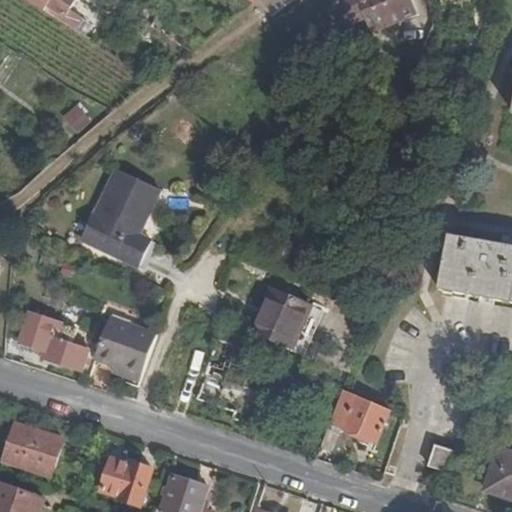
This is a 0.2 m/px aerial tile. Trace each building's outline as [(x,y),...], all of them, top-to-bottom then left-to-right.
[(31,0),(78,31),(83,22),(85,19),(72,10),(78,0),(31,0)] [(377,32),(422,11),(416,0),(344,0),(356,24),(369,18),(377,32)] [(193,52),(204,43),(161,15),(153,26),(193,52)] [(433,60),(422,57),(419,65),(420,66),(419,72),(431,74),(433,60)] [(81,102),(70,111),(84,128),(95,120),(81,102)] [(143,235),(164,192),(118,170),(85,242),(141,269),(155,241),(143,235)] [(442,292),(511,304),(511,247),(452,237),(442,292)] [(253,333),(294,352),(314,306),(278,291),(266,317),(261,315),(253,333)] [(48,360),(85,372),(92,350),(74,345),(79,328),(33,314),(23,344),(50,353),(48,360)] [(117,366),(146,376),(161,334),(112,316),(98,359),(117,366)] [(115,372),(144,383),(146,376),(117,366),(115,372)] [(265,395),(244,388),(234,419),(254,426),(265,395)] [(382,445),(395,412),(345,391),(332,424),(382,445)] [(53,478),(63,440),(18,427),(7,463),(53,478)] [(430,467),(450,473),(457,452),(437,446),(430,467)] [(488,491),(511,499),(511,453),(502,450),(488,491)] [(143,508),(155,471),(133,464),(132,467),(114,461),(104,492),(121,498),(120,501),(143,508)] [(166,486),(162,497),(169,499),(165,511),(214,511),(209,510),(211,505),(206,504),(210,490),(176,479),(173,488),(166,486)] [(0,511),(42,511),(46,502),(0,485),(0,511)]
